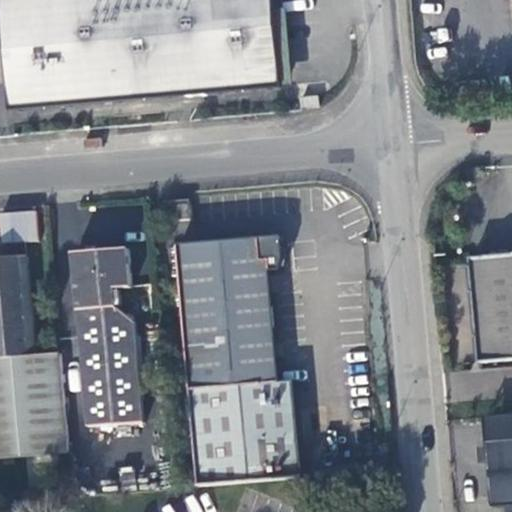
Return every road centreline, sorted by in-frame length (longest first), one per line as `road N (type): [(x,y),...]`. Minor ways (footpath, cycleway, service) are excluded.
road 1 (unclassified): [(0,180),(396,147)]
road 2 (unclassified): [(396,147),(422,511)]
road 3 (unknown): [(404,252),(325,265),(321,313),(334,444)]
road 4 (unclassified): [(396,147),(383,0)]
